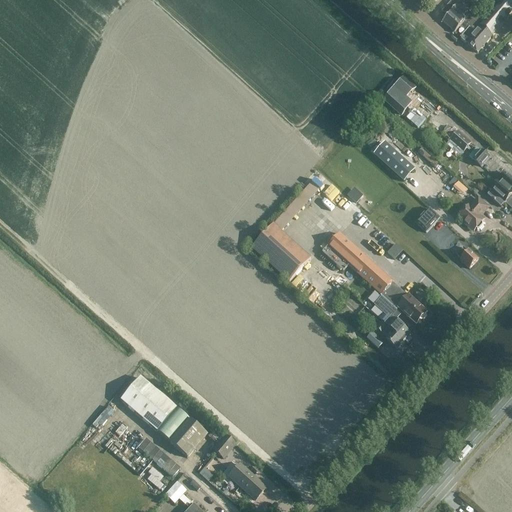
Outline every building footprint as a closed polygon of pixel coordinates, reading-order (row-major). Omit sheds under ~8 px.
[(478,24),(473,19),(466,27),(469,30),(461,39),(477,53),(511,14),(511,0),(509,0),(508,1),(506,0),(477,34),(473,30),(478,24)] [(452,12),(442,23),(454,34),(463,24),(466,27),(473,19),(468,14),(464,19),(458,14),(456,15),(452,12)] [(405,79),(387,100),(402,114),(412,104),(406,98),(415,88),(405,79)] [(415,108),(407,117),(418,127),(426,119),(415,108)] [(458,132),(450,141),(463,152),(471,144),(458,132)] [(374,156),(404,183),(415,171),(385,144),(374,156)] [(473,161),(481,169),(490,158),(482,151),(473,161)] [(428,153),(424,157),(436,168),(440,164),(428,153)] [(511,178),(506,173),(499,181),(502,184),(511,193),(511,178)] [(511,193),(502,184),(499,181),(490,191),(491,191),(488,195),(501,207),(505,203),(511,209),(511,193)] [(328,194),(322,201),(331,208),(337,201),(328,194)] [(478,200),(471,209),(468,207),(458,218),(460,220),(461,221),(463,224),(465,224),(474,232),(476,230),(477,230),(479,230),(483,226),(483,224),(482,223),(484,221),(480,217),(488,209),(478,200)] [(416,224),(426,234),(440,219),(429,210),(416,224)] [(290,284),(312,260),(275,226),(253,250),(290,284)] [(438,243),(442,239),(435,233),(437,231),(433,228),(428,234),(438,243)] [(443,236),(452,244),(456,248),(465,239),(455,230),(454,231),(450,228),(443,236)] [(407,299),(392,286),(394,284),(340,235),(328,248),(382,297),(381,299),(399,315),(400,314),(397,312),(399,309),(417,326),(427,314),(409,297),(407,299)] [(396,244),(388,253),(395,260),(404,251),(396,244)] [(470,270),(478,260),(469,252),(468,253),(463,249),(457,256),(461,260),(460,261),(470,270)] [(401,324),(395,319),(399,315),(381,299),(374,306),(388,318),(382,324),(404,343),(410,336),(400,326),(401,324)] [(404,343),(382,324),(381,325),(373,318),(367,325),(376,332),(377,330),(387,339),(386,341),(397,351),(404,343)] [(367,340),(378,350),(384,343),(373,333),(367,340)] [(121,401),(157,432),(177,409),(140,378),(121,401)] [(187,459),(208,436),(190,421),(169,444),(187,459)] [(224,437),(213,451),(223,460),(235,446),(224,437)] [(216,458),(211,464),(218,470),(223,465),(216,458)] [(255,502),(266,489),(240,466),(228,478),(255,502)] [(151,475),(148,480),(160,490),(164,485),(159,482),(164,476),(152,467),(148,472),(151,475)] [(208,482),(214,475),(204,467),(199,473),(208,482)] [(174,504),(185,492),(176,484),(165,496),(174,504)] [(187,508),(191,504),(182,496),(179,500),(187,508)]
